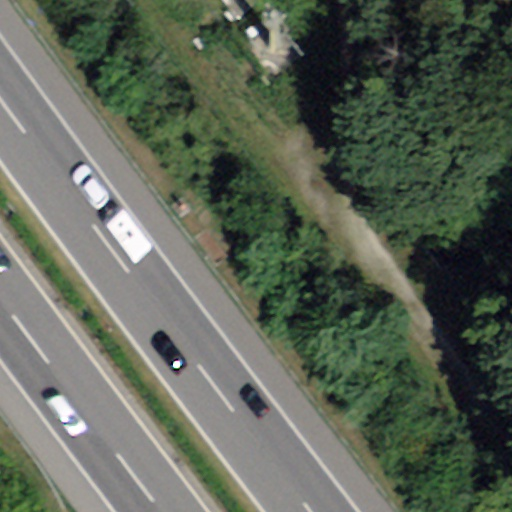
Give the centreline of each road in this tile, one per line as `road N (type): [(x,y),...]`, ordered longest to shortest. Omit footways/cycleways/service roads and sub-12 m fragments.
road 1 (motorway): [(296,511),(0,111)]
road 2 (unclassified): [(511,447),(416,328),(389,279),(374,233),(366,55),(353,0)]
road 3 (motorway): [(0,301),(163,511)]
